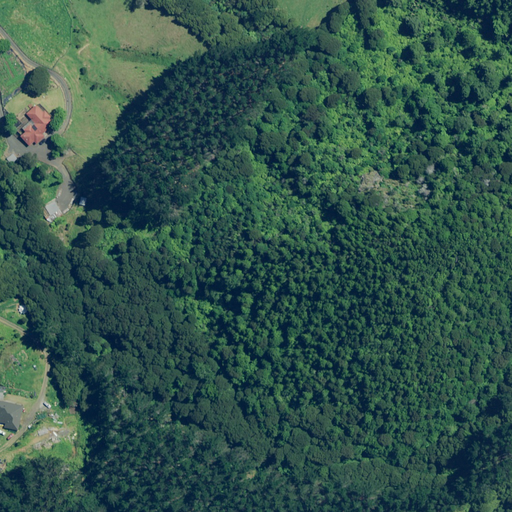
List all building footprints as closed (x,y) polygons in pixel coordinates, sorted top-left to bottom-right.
[(54,123),(39,104),(27,114),(32,120),(23,128),(26,132),(21,136),(30,146),(36,141),(37,143),(45,136),(42,132),(54,123)] [(19,159),(15,153),(8,159),(12,164),(19,159)] [(88,193),(81,192),(80,205),(87,206),(88,193)] [(64,216),(56,202),(47,208),(54,221),(64,216)] [(23,406),(0,401),(0,422),(5,424),(5,428),(18,431),(23,406)]
